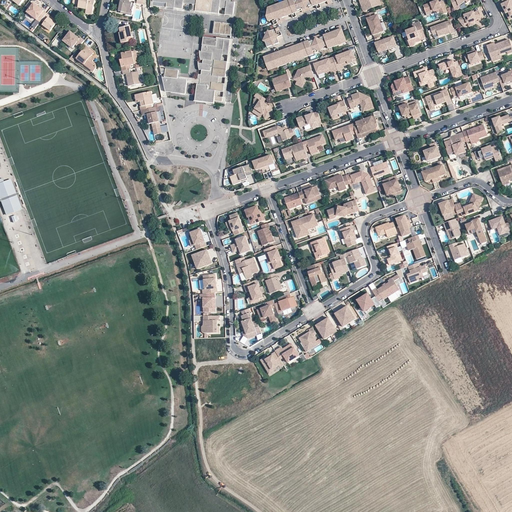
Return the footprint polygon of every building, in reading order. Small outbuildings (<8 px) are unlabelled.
[(94,0),(73,0),(73,3),(79,5),(78,7),(87,9),(86,13),(92,14),(94,0)] [(121,1),(120,11),(121,11),(121,13),(131,15),(133,3),(129,2),(129,0),(118,0),(118,1),(121,1)] [(225,8),(224,14),(233,16),(234,2),(230,1),(230,0),(152,0),(152,2),(157,2),(160,3),(166,3),(166,7),(174,8),(182,9),(183,3),(195,4),(195,11),(218,14),(219,7),(225,8)] [(297,0),(294,1),(293,0),(288,0),(283,2),(284,4),(276,7),(275,5),(268,8),(267,16),(268,21),(274,19),(274,20),(272,21),(274,25),(277,23),(278,24),(282,23),(281,21),(285,20),(284,17),(291,14),(292,18),(296,16),(295,13),(301,10),(302,12),(310,9),(309,8),(316,5),(317,9),(321,8),(320,4),(321,3),(327,1),(328,4),(332,3),(331,0),(297,0)] [(381,4),(379,0),(359,0),(363,11),(381,4)] [(439,2),(438,0),(435,1),(435,2),(434,3),(434,2),(423,6),(426,13),(433,10),(433,11),(438,9),(439,11),(441,15),(447,13),(446,9),(443,1),(439,2)] [(470,0),(450,0),(455,10),(460,8),(459,5),(466,1),(467,3),(470,0)] [(510,0),(501,0),(504,3),(501,4),(509,20),(511,18),(511,4),(510,1),(510,0)] [(37,19),(40,22),(42,20),(46,14),(44,12),(44,11),(34,4),(28,12),(37,19)] [(174,8),(174,10),(232,18),(233,16),(224,14),(218,14),(195,11),(182,9),(174,8)] [(480,18),(478,11),(474,12),(474,11),(464,15),(458,20),(463,26),(467,23),(468,23),(473,21),(477,20),(476,19),(480,18)] [(37,19),(28,12),(26,15),(35,22),(37,19)] [(43,25),(50,31),(56,23),(52,20),(53,18),(50,15),(49,16),(46,14),(42,20),(45,22),(43,25)] [(377,20),(375,15),(367,18),(370,27),(380,23),(379,19),(377,20)] [(454,32),(450,20),(430,28),(433,35),(437,34),(438,36),(445,33),(446,34),(450,33),(450,34),(454,32)] [(212,34),(227,36),(228,28),(232,28),(232,24),(214,21),(212,34)] [(425,38),(419,22),(412,24),(413,28),(406,31),(409,40),(408,40),(410,46),(415,45),(414,43),(414,42),(416,41),(416,42),(420,41),(420,39),(425,38)] [(382,27),(380,23),(370,27),(373,35),(374,35),(376,34),(381,32),(380,28),(382,27)] [(122,43),(132,41),(132,37),(135,37),(134,31),(131,32),(129,26),(120,28),(121,33),(119,33),(122,43)] [(337,30),(335,31),(330,33),(329,29),(325,31),(326,34),(320,37),(319,35),(311,38),(312,39),(305,42),(304,38),(300,39),(302,43),(294,46),(293,43),(285,46),(286,49),(279,51),(278,48),(274,49),(276,54),(270,56),(270,58),(265,60),(267,68),(276,65),(277,67),(287,64),(286,61),(303,55),(304,58),(313,54),(312,51),(327,46),(328,49),(338,45),(337,43),(340,42),(345,40),(340,26),(336,27),(337,30)] [(279,31),(278,28),(264,33),(267,41),(265,42),(267,47),(279,43),(276,35),(277,35),(278,36),(282,35),(280,31),(279,31)] [(79,46),(84,40),(80,37),(79,38),(71,31),(63,42),(73,50),(77,44),(79,46)] [(396,44),(393,36),(376,43),(377,45),(376,46),(379,53),(393,47),(394,45),(396,44)] [(200,79),(199,84),(197,84),(195,101),(205,102),(213,103),(214,100),(222,102),(222,97),(216,96),(217,91),(223,92),(224,84),(218,83),(219,77),(225,78),(227,62),(221,61),(222,50),(216,49),(217,39),(202,37),(201,51),(199,51),(200,59),(202,60),(202,63),(198,63),(199,70),(201,70),(200,74),(198,74),(197,79),(200,79)] [(217,39),(216,49),(222,50),(221,61),(227,62),(225,78),(224,84),(223,92),(222,97),(225,98),(232,40),(217,39)] [(511,52),(511,47),(509,40),(487,48),(491,58),(507,52),(508,54),(511,52)] [(76,58),(94,71),(96,68),(96,64),(92,61),(89,59),(91,57),(93,53),(89,50),(90,49),(86,46),(76,58)] [(351,52),(351,51),(332,57),(337,71),(341,69),(340,67),(343,66),(348,65),(348,64),(353,62),(352,60),(355,58),(353,52),(351,52)] [(481,52),(478,53),(477,51),(474,52),(472,52),(471,51),(467,53),(468,56),(465,57),(467,62),(470,61),(471,64),(484,59),(481,52)] [(122,67),(123,71),(130,69),(131,69),(130,64),(135,63),(134,60),(137,59),(136,52),(122,54),(125,66),(122,67)] [(337,71),(332,57),(313,64),(315,68),(317,75),(325,72),(325,73),(330,71),(333,70),(334,72),(337,71)] [(457,61),(454,62),(453,61),(452,61),(447,63),(446,62),(438,65),(441,71),(450,68),(454,78),(463,75),(457,61)] [(311,69),(310,66),(298,70),(293,79),(297,81),(301,83),(302,79),(303,79),(304,78),(306,79),(310,77),(310,78),(314,77),(311,69)] [(178,70),(165,68),(164,77),(162,77),(165,92),(182,94),(185,94),(187,80),(177,79),(177,76),(178,70)] [(129,86),(140,84),(137,71),(130,73),(130,69),(123,71),(124,74),(126,74),(129,86)] [(428,72),(422,69),(413,72),(415,78),(417,77),(420,76),(422,83),(436,78),(434,70),(428,72)] [(511,81),(511,69),(508,72),(501,75),(501,74),(497,76),(498,78),(499,82),(501,86),(505,84),(504,83),(511,81),(511,82),(511,81)] [(497,76),(496,72),(480,78),(485,90),(494,86),(493,84),(499,82),(498,78),(497,76)] [(287,74),(272,79),(277,92),(283,89),(284,87),(287,86),(288,88),(292,86),(289,78),(287,74)] [(200,79),(197,79),(177,76),(177,79),(187,80),(186,83),(197,84),(199,84),(200,79)] [(422,83),(420,76),(417,77),(420,86),(427,84),(429,88),(434,86),(433,83),(437,81),(436,78),(422,83)] [(413,89),(409,77),(397,81),(397,82),(396,83),(395,82),(393,82),(391,87),(394,93),(402,90),(403,93),(413,89)] [(472,92),(468,82),(456,87),(455,86),(450,88),(453,96),(458,94),(459,97),(472,92)] [(446,105),(451,103),(446,90),(436,93),(437,95),(433,97),(433,94),(427,96),(429,103),(427,104),(429,111),(434,108),(433,106),(438,104),(445,102),(446,105)] [(151,92),(136,95),(137,102),(141,102),(142,106),(141,107),(142,110),(152,108),(151,105),(153,104),(153,103),(157,102),(155,94),(151,95),(151,92)] [(263,102),(266,99),(257,93),(254,97),(255,98),(254,100),(253,104),(256,106),(258,110),(263,114),(264,119),(274,115),(271,107),(269,108),(268,106),(263,102)] [(369,97),(359,93),(351,95),(352,97),(348,99),(351,107),(360,103),(362,104),(364,111),(373,107),(369,97)] [(416,115),(417,117),(421,115),(416,103),(413,104),(412,101),(398,107),(402,116),(403,116),(406,115),(406,117),(407,118),(412,116),(411,114),(415,113),(416,115)] [(344,102),(333,106),(329,108),(332,116),(348,111),(344,102)] [(152,108),(142,110),(143,115),(146,114),(147,121),(150,121),(150,124),(153,123),(155,134),(163,133),(160,122),(158,112),(161,112),(160,106),(155,107),(152,108)] [(263,114),(258,110),(256,106),(252,112),(261,117),(263,114)] [(321,121),(317,112),(310,115),(309,117),(306,118),(305,115),(296,118),(300,128),(310,124),(311,128),(318,126),(317,123),(321,121)] [(352,124),(356,133),(357,135),(376,128),(377,125),(373,115),(352,124)] [(500,125),(510,122),(509,118),(511,116),(508,118),(508,115),(500,118),(499,117),(491,119),(497,134),(502,132),(500,125)] [(356,133),(352,124),(332,132),(335,140),(339,139),(344,137),(346,142),(353,139),(352,135),(356,133)] [(487,135),(483,124),(474,128),(474,129),(466,132),(466,131),(462,132),(464,137),(465,141),(466,142),(469,141),(470,141),(478,138),(487,135)] [(270,135),(275,133),(276,133),(281,135),(281,136),(283,141),(295,136),(292,128),(287,129),(285,130),(285,128),(283,129),(277,126),(263,132),(265,137),(270,136),(270,135)] [(376,128),(357,135),(358,139),(374,132),(376,128)] [(465,151),(461,142),(465,141),(464,137),(462,132),(443,139),(448,155),(454,152),(456,151),(458,154),(465,151)] [(302,143),(306,152),(310,150),(311,154),(318,152),(316,147),(322,145),(325,143),(322,135),(302,143)] [(306,152),(302,143),(282,150),(285,159),(294,155),(297,161),(308,157),(306,152)] [(440,157),(435,143),(429,145),(430,149),(430,150),(428,151),(428,150),(423,152),(427,162),(440,157)] [(502,159),(496,145),(490,148),(490,146),(482,150),(478,151),(475,152),(470,154),(473,161),(477,159),(481,158),(484,156),(485,159),(493,156),(494,157),(495,162),(502,159)] [(274,164),(271,155),(252,162),(256,170),(261,168),(262,171),(269,168),(268,166),(274,164)] [(383,163),(370,168),(374,178),(391,172),(387,162),(383,163)] [(250,164),(233,171),(235,175),(231,177),(234,185),(249,180),(247,176),(253,174),(250,164)] [(511,164),(497,170),(501,183),(508,181),(511,179),(511,164)] [(445,175),(441,166),(431,170),(436,183),(440,181),(438,178),(438,176),(439,176),(440,177),(445,175)] [(431,170),(421,174),(424,183),(429,181),(429,179),(430,179),(430,181),(432,184),(436,183),(431,170)] [(350,174),(346,175),(350,186),(362,181),(367,194),(375,191),(370,176),(364,178),(362,171),(351,175),(350,174)] [(342,177),(341,174),(325,181),(331,195),(347,188),(345,185),(349,184),(346,175),(342,177)] [(397,179),(395,175),(389,178),(394,192),(396,191),(397,192),(401,190),(399,183),(397,183),(395,180),(397,179)] [(394,192),(389,178),(382,180),(383,184),(385,183),(386,187),(385,188),(387,195),(388,195),(392,193),(394,192)] [(0,196),(7,214),(18,210),(16,207),(20,206),(10,179),(0,183),(0,196)] [(487,184),(493,188),(495,185),(490,180),(487,184)] [(298,193),(301,199),(304,198),(306,204),(315,201),(313,197),(319,195),(316,186),(313,188),(310,189),(309,186),(301,189),(302,192),(298,193)] [(301,199),(298,193),(294,194),(295,196),(290,197),(290,196),(284,198),(288,209),(295,207),(302,204),(301,199)] [(472,204),(476,195),(473,194),(468,206),(472,204)] [(482,198),(476,195),(472,204),(468,206),(462,208),(460,203),(454,206),(457,214),(461,213),(462,217),(477,211),(476,209),(478,208),(482,198)] [(360,210),(356,200),(344,204),(343,207),(338,207),(338,209),(334,208),(327,211),(329,216),(333,214),(334,215),(337,216),(343,217),(343,215),(346,216),(360,210)] [(454,206),(452,200),(439,204),(443,216),(452,213),(453,215),(457,214),(454,206)] [(259,210),(257,206),(245,211),(248,218),(249,218),(251,225),(263,221),(261,217),(264,216),(265,216),(264,212),(262,213),(262,212),(260,213),(259,210)] [(244,232),(237,213),(229,216),(231,221),(229,222),(230,225),(232,229),(234,236),(244,232)] [(453,215),(452,213),(443,216),(445,221),(454,218),(453,215)] [(314,214),(292,222),(293,227),(295,226),(296,228),(294,229),(296,235),(302,233),(302,236),(309,234),(307,229),(318,225),(314,214)] [(507,230),(511,229),(509,222),(505,223),(502,215),(489,220),(492,229),(497,227),(500,234),(508,231),(507,230)] [(406,221),(404,216),(396,219),(403,237),(411,234),(406,221)] [(461,236),(455,219),(443,224),(446,231),(449,230),(452,239),(461,236)] [(487,241),(479,219),(472,221),(472,222),(465,225),(467,232),(475,229),(476,232),(477,235),(480,244),(487,241)] [(272,242),(267,228),(269,227),(268,223),(261,226),(262,229),(257,231),(263,246),(272,242)] [(389,224),(388,225),(387,223),(375,228),(378,237),(386,234),(387,238),(397,234),(393,223),(389,224)] [(352,226),(342,230),(347,244),(346,244),(347,248),(356,244),(355,241),(357,240),(355,236),(354,237),(351,230),(353,230),(352,226)] [(205,241),(201,229),(191,233),(193,239),(195,245),(197,250),(206,246),(205,242),(205,241)] [(251,250),(245,236),(235,240),(237,243),(235,244),(230,246),(233,253),(238,251),(239,251),(241,254),(251,250)] [(419,239),(418,236),(408,239),(409,243),(406,244),(409,251),(413,249),(417,260),(426,256),(419,239)] [(329,253),(324,238),(310,243),(312,247),(315,246),(317,252),(314,253),(317,259),(320,258),(319,257),(329,253)] [(468,255),(464,244),(457,247),(456,243),(449,246),(452,254),(453,254),(456,260),(461,258),(468,255)] [(402,261),(395,244),(387,247),(390,256),(392,255),(393,257),(391,258),(386,260),(389,265),(402,261)] [(277,250),(276,246),(264,250),(265,255),(268,254),(272,263),(274,269),(282,267),(280,260),(279,257),(280,257),(278,250),(277,250)] [(361,257),(358,249),(346,253),(350,264),(354,262),(357,269),(366,266),(363,259),(361,259),(360,260),(360,258),(361,257)] [(213,264),(208,250),(192,255),(197,269),(213,264)] [(259,272),(254,258),(245,261),(244,257),(235,261),(237,265),(236,265),(236,266),(239,265),(241,268),(238,269),(240,275),(244,273),(247,280),(253,277),(252,274),(259,272)] [(344,259),(329,265),(334,277),(345,272),(349,271),(347,267),(345,262),(344,259)] [(406,261),(403,263),(403,264),(398,266),(400,270),(408,267),(406,261)] [(321,268),(319,263),(307,268),(309,272),(307,273),(309,278),(310,278),(311,280),(311,282),(313,287),(317,285),(316,283),(321,281),(321,284),(326,282),(323,273),(322,273),(320,268),(321,268)] [(425,266),(419,268),(418,263),(408,267),(410,274),(407,275),(410,283),(418,280),(418,279),(417,278),(423,276),(422,274),(427,272),(425,266)] [(216,274),(204,275),(206,293),(214,292),(215,292),(218,292),(216,274)] [(275,277),(274,274),(267,276),(268,279),(266,280),(270,293),(282,289),(279,280),(277,281),(275,277)] [(400,289),(393,278),(388,281),(389,282),(383,286),(378,290),(377,288),(373,291),(376,296),(379,301),(383,299),(384,300),(400,289)] [(253,281),(244,285),(246,292),(250,291),(254,302),(259,300),(259,299),(263,297),(258,284),(254,285),(253,281)] [(215,298),(215,292),(214,292),(206,293),(200,294),(200,298),(203,298),(203,312),(215,312),(215,307),(213,307),(213,298),(215,298)] [(216,306),(223,306),(223,292),(215,292),(216,306)] [(362,297),(358,300),(365,312),(375,305),(377,307),(382,305),(379,301),(376,296),(372,299),(369,295),(363,299),(362,297)] [(279,302),(275,304),(276,307),(279,315),(284,314),(283,311),(291,308),(292,310),(297,309),(296,306),(297,305),(294,296),(284,300),(283,296),(278,298),(279,302)] [(275,304),(273,300),(270,301),(271,305),(258,310),(259,315),(263,314),(265,318),(269,317),(271,323),(277,321),(272,309),(276,307),(275,304)] [(356,319),(348,306),(344,309),(344,310),(341,313),(340,311),(335,314),(344,327),(356,319)] [(252,319),(248,309),(241,312),(243,316),(241,316),(243,321),(242,322),(246,331),(247,335),(251,333),(252,337),(258,335),(257,334),(261,333),(257,321),(253,323),(251,319),(252,319)] [(218,316),(203,316),(204,325),(202,327),(202,332),(204,333),(219,333),(219,327),(217,327),(217,321),(219,321),(218,316)] [(337,332),(329,318),(324,321),(325,322),(322,325),(321,323),(316,326),(325,339),(337,332)] [(317,334),(313,328),(309,330),(310,332),(300,338),(302,342),(303,343),(304,342),(310,350),(319,345),(313,336),(317,334)] [(302,342),(301,343),(307,352),(308,351),(310,350),(304,342),(303,343),(302,342)] [(282,347),(276,351),(279,357),(281,360),(285,357),(289,363),(300,356),(294,346),(289,349),(288,347),(283,350),(282,347)] [(279,357),(276,352),(272,354),(273,356),(268,359),(266,360),(265,358),(261,360),(269,372),(276,368),(279,366),(278,364),(282,362),(281,360),(279,357)]
